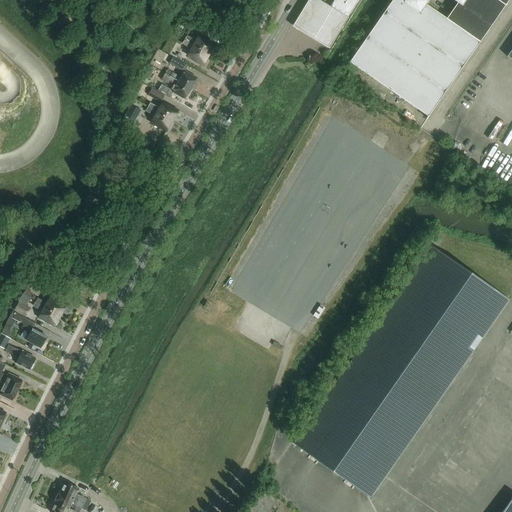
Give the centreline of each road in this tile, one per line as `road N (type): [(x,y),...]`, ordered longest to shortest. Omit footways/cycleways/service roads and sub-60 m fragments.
road 1 (residential): [(271,44),(251,43),(215,103),(106,289),(0,504)]
road 2 (secondary): [(9,511),(146,245),(271,44)]
